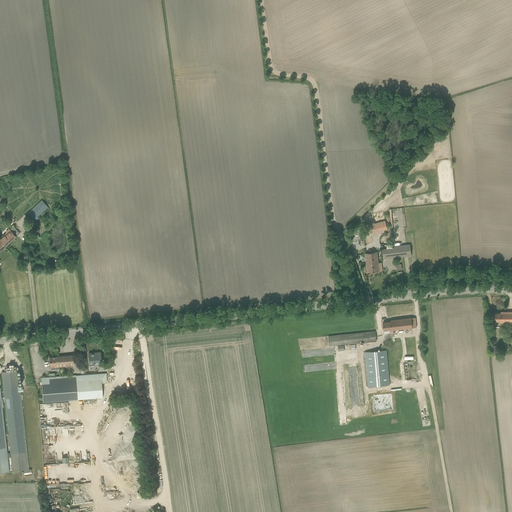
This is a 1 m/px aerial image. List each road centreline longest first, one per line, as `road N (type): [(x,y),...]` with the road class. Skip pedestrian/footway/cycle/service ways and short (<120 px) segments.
road 1 (tertiary): [(0,340),(511,290)]
road 2 (track): [(363,301),(331,211),(311,79),(273,74),(262,0)]
road 3 (unknown): [(39,337),(25,217)]
